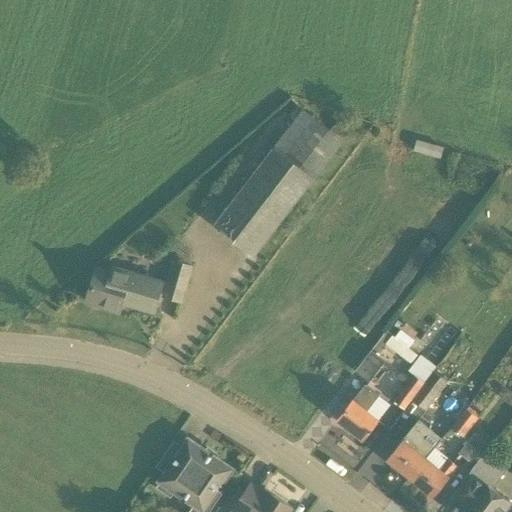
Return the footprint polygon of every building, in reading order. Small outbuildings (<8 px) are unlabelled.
[(254,255),(342,140),(349,131),(336,121),(329,130),(302,110),(214,224),(254,255)] [(174,261),(163,295),(181,301),(191,266),(174,261)] [(153,311),(159,292),(162,283),(113,268),(109,282),(94,278),(86,302),(119,311),(121,302),(153,311)] [(378,355),(386,345),(410,364),(418,355),(408,347),(414,340),(401,330),(395,337),(387,330),(355,371),(369,382),(385,361),(378,355)] [(408,370),(424,382),(436,366),(420,354),(408,370)] [(425,383),(412,400),(426,411),(448,382),(435,371),(434,370),(424,383),(425,383)] [(411,399),(412,400),(425,383),(424,383),(413,375),(394,401),(398,404),(404,408),(411,399)] [(363,440),(375,424),(378,420),(367,411),(375,401),(379,396),(365,384),(360,390),(352,400),(352,399),(337,419),(363,440)] [(465,408),(451,427),(464,437),(478,418),(465,408)] [(399,443),(387,458),(410,477),(425,458),(441,438),(419,420),(403,439),(399,443)] [(473,433),(458,453),(472,463),(487,444),(473,433)] [(208,511),(210,509),(222,493),(217,489),(231,469),(188,440),(158,483),(156,487),(170,497),(173,493),(181,499),(183,496),(187,498),(185,501),(192,507),(188,511),(208,511)] [(439,469),(425,458),(410,477),(433,496),(449,477),(457,466),(448,459),(439,469)] [(503,511),(511,502),(470,471),(463,480),(451,496),(468,508),(465,511),(462,511),(503,511)] [(288,511),(292,507),(264,488),(262,492),(250,484),(232,510),(234,511),(288,511)]
